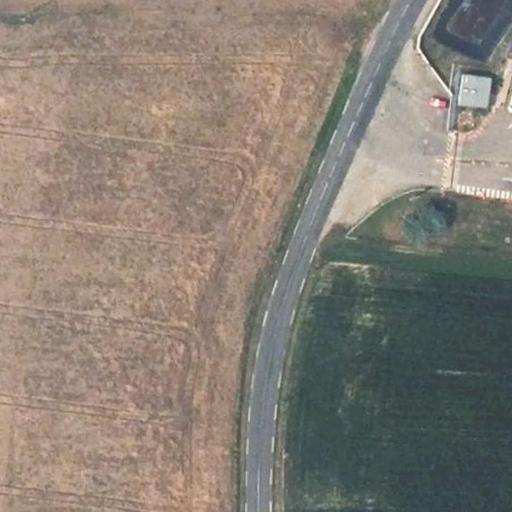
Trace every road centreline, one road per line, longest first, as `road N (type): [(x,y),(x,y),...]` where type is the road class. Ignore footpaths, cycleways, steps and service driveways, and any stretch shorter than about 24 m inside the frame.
road 1 (tertiary): [(258,511),(262,395),(283,298),(411,0)]
road 2 (unknown): [(339,154),(511,173)]
